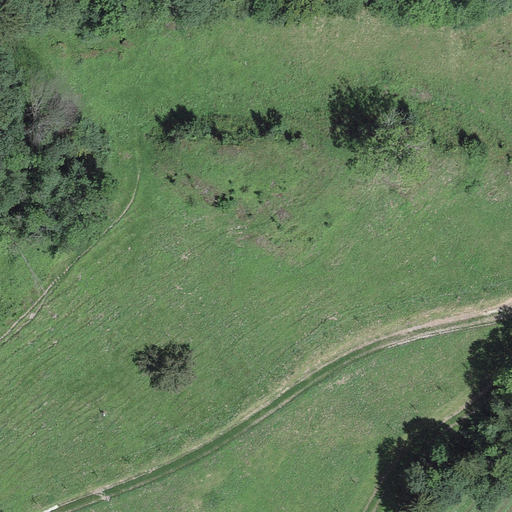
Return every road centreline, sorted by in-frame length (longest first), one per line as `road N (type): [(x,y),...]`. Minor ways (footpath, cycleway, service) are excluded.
road 1 (track): [(511,312),(374,346),(227,436),(51,511)]
road 2 (track): [(370,511),(425,438),(511,371)]
